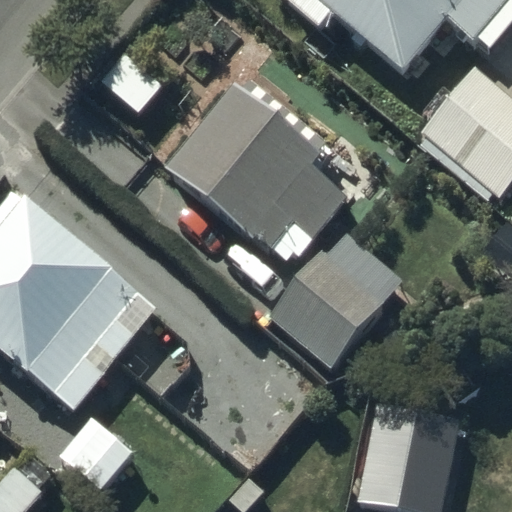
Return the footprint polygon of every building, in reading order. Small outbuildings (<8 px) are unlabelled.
[(511,14),(511,0),(286,0),(293,5),(282,17),(321,49),(331,38),(404,99),(449,44),(472,63),(511,14)] [(511,200),(511,116),(477,86),(423,150),(500,214),(511,200)] [(328,160),(251,101),(241,115),(234,109),(165,198),(258,270),(264,262),(287,280),(294,271),(300,276),(346,216),(311,189),(320,177),(316,174),(328,160)] [(134,313),(10,217),(0,230),(0,375),(72,431),(131,355),(113,341),(134,313)] [(384,322),(324,274),(273,338),(332,386),(384,322)] [(443,511),(459,439),(380,422),(361,511),(443,511)] [(91,438),(59,476),(100,511),(103,511),(135,476),(91,438)] [(0,511),(38,511),(43,506),(16,483),(0,501),(0,511)]
